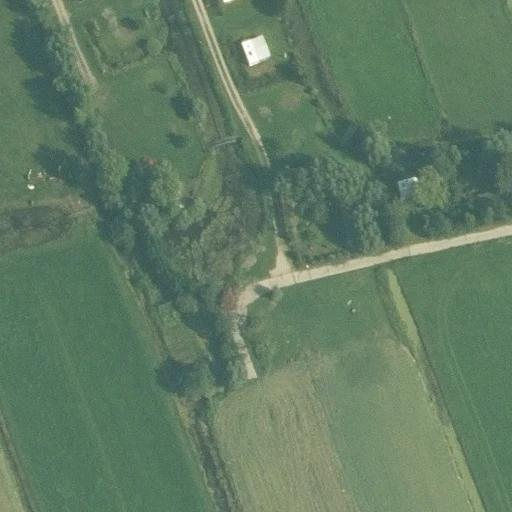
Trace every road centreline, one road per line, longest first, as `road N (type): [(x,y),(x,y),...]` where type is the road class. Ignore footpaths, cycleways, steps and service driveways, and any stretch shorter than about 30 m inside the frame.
road 1 (track): [(511,235),(252,293),(230,311),(299,511)]
road 2 (track): [(196,0),(257,146),(295,282)]
road 3 (track): [(56,0),(94,117)]
